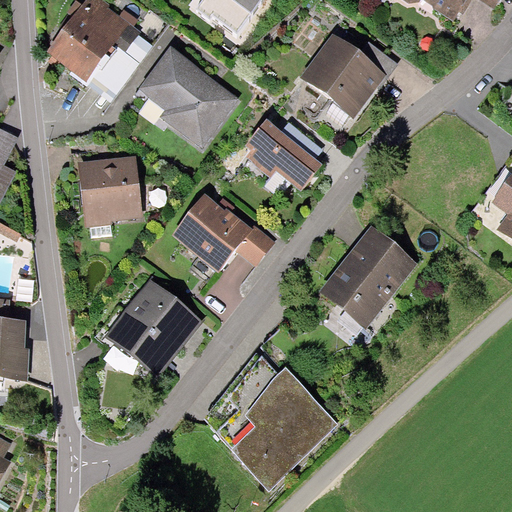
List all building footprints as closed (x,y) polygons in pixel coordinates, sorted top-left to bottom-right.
[(141,25),(103,0),(87,0),(49,57),(88,83),(113,45),(123,52),(141,25)] [(263,0),(205,0),(197,12),(211,23),(214,18),(238,35),(263,0)] [(393,0),(392,3),(420,21),(424,15),(453,33),(473,3),(493,16),(502,0),(393,0)] [(0,59),(11,45),(0,36),(0,59)] [(356,65),(332,48),(301,91),(353,127),(393,69),(366,51),(356,65)] [(172,52),(141,93),(167,112),(160,121),(199,151),(237,100),(172,52)] [(0,129),(0,207),(18,172),(6,165),(19,140),(0,129)] [(281,141),(265,130),(238,169),(268,191),(276,181),(299,197),(327,158),(288,131),(281,141)] [(497,237),(499,234),(511,242),(511,159),(504,171),(470,218),(497,237)] [(76,172),(83,230),(143,224),(137,165),(76,172)] [(247,238),(209,207),(176,248),(216,281),(236,256),(255,271),(275,246),(254,229),(247,238)] [(414,274),(372,240),(365,248),(362,251),(360,254),(320,303),(362,337),(414,274)] [(200,324),(154,288),(106,350),(152,386),(200,324)] [(0,310),(0,393),(27,394),(28,335),(18,334),(19,311),(0,310)] [(279,377),(261,356),(206,421),(268,490),(341,426),(286,369),(279,377)] [(0,496),(12,471),(0,465),(0,463),(9,445),(0,440),(0,496)]
